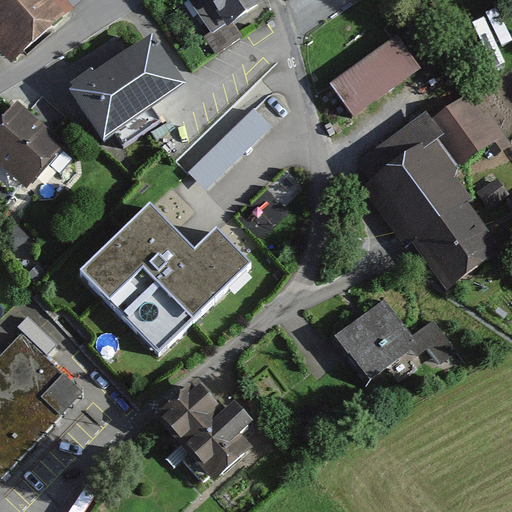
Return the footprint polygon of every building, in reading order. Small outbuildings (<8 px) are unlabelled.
[(64,0),(0,0),(0,52),(5,58),(64,0)] [(265,9),(257,0),(206,0),(233,34),(265,9)] [(399,43),(332,92),(356,124),(423,75),(399,43)] [(183,90),(152,46),(76,99),(107,143),(183,90)] [(173,157),(196,180),(257,121),(234,97),(173,157)] [(498,143),(467,104),(435,130),(424,117),(366,163),(381,182),(368,191),(452,297),(506,254),(449,182),(498,143)] [(80,162),(16,110),(0,130),(0,174),(43,209),(80,162)] [(192,258),(147,212),(79,279),(157,359),(248,270),(215,236),(192,258)] [(411,342),(385,310),(337,350),(371,391),(416,354),(432,374),(455,356),(430,326),(411,342)] [(0,487),(83,398),(22,343),(0,366),(0,487)] [(255,452),(202,397),(162,435),(215,490),(255,452)]
